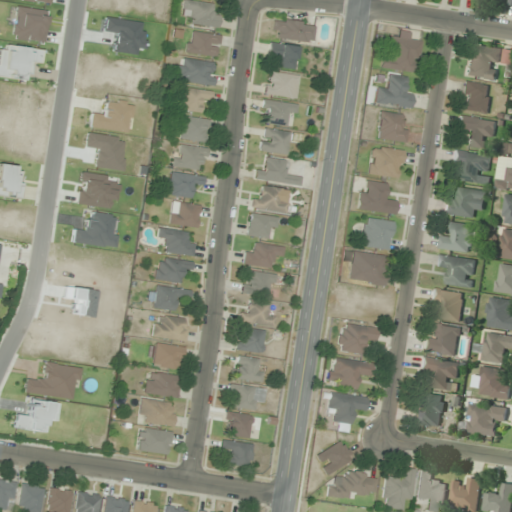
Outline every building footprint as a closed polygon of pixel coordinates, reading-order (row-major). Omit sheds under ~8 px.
[(209,15),(211,5),(184,0),(180,22),(217,27),(219,16),(209,15)] [(272,39),(312,41),(314,23),(273,20),(272,39)] [(218,34),(187,33),(186,54),(217,55),(218,34)] [(379,69),(415,74),(420,41),(388,37),(385,57),(380,56),(379,69)] [(267,55),(277,56),(275,67),(294,69),(296,47),(269,44),(267,55)] [(501,49),(471,45),(467,76),(497,80),(501,49)] [(178,82),(212,85),(213,75),(204,74),(205,62),(181,59),(178,82)] [(295,98),(297,76),(266,72),(264,95),(295,98)] [(374,103),(409,108),(412,91),(403,90),(405,78),(387,76),(386,86),(377,84),(374,103)] [(487,114),(492,86),(465,82),(461,110),(487,114)] [(210,92),(176,86),(173,108),(199,113),(201,101),(208,103),(210,92)] [(292,128),(296,106),(264,100),(259,121),(292,128)] [(399,123),(400,115),(380,112),(376,139),(404,143),(406,125),(399,123)] [(493,139),(495,121),(460,116),(458,126),(468,128),(466,145),(484,148),(485,138),(493,139)] [(205,142),(208,120),(182,117),(179,139),(205,142)] [(259,151),(286,154),(288,132),(261,129),(259,151)] [(172,167),(202,170),(205,148),(175,145),(172,167)] [(398,179),(402,151),(371,146),(367,175),(398,179)] [(453,167),(462,167),(461,181),(480,182),(481,173),(490,173),(491,155),(454,152),(453,167)] [(298,186),(300,176),(284,174),(285,161),(265,158),(264,170),(255,169),(253,180),(298,186)] [(497,179),(496,189),(511,190),(511,161),(510,180),(497,179)] [(165,172),(161,194),(190,199),(192,187),(202,189),(203,178),(165,172)] [(395,199),(386,198),(387,185),(361,181),(357,210),(393,215),(395,199)] [(287,191),(256,186),(253,209),(284,213),(287,191)] [(473,217),(474,209),(484,211),(487,191),(459,187),(457,197),(448,196),(445,213),(473,217)] [(511,223),(511,194),(507,194),(503,223),(511,223)] [(199,206),(171,202),(169,224),(196,227),(199,206)] [(276,218),(250,213),(245,235),(272,240),(276,218)] [(391,221),(364,219),(362,247),(388,249),(391,221)] [(440,248),(470,252),(474,225),(454,222),(452,238),(441,236),(440,248)] [(499,257),(511,259),(511,230),(503,229),(499,257)] [(192,244),(185,244),(185,230),(157,230),(157,239),(165,239),(165,255),(192,255),(192,244)] [(252,254),(244,252),(242,264),(270,268),(271,257),(281,258),(282,247),(254,243),(252,254)] [(384,255),(350,254),(349,282),(382,284),(384,255)] [(474,259),(439,255),(437,269),(446,270),(445,283),(471,286),(474,259)] [(180,282),(181,271),(191,271),(191,260),(155,259),(155,281),(180,282)] [(511,265),(500,264),(496,291),(511,293),(511,265)] [(241,294),(270,297),(273,274),(243,271),(241,294)] [(177,301),(188,302),(190,291),(155,287),(152,309),(175,311),(177,301)] [(432,306),(440,306),(440,320),(462,320),(462,291),(432,291),(432,306)] [(511,299),(489,298),(486,327),(511,329),(511,299)] [(273,326),(274,315),(267,314),(268,303),(248,301),(247,309),(241,309),(239,323),(273,326)] [(183,342),(187,320),(155,315),(151,337),(183,342)] [(362,355),(363,341),(374,342),(376,328),(341,324),(338,352),(362,355)] [(426,351),(456,356),(460,328),(431,324),(426,351)] [(263,331),(238,329),(236,351),(261,353),(263,331)] [(477,342),(475,351),(483,352),(481,360),(504,363),(506,352),(511,353),(511,336),(488,332),(486,344),(477,342)] [(151,367),(180,371),(183,347),(154,344),(151,367)] [(231,373),(257,385),(263,372),(253,368),(256,362),(239,355),(231,373)] [(457,382),(460,363),(423,357),(421,371),(431,373),(429,387),(447,390),(448,380),(457,382)] [(371,363),(331,358),(327,384),(357,388),(358,376),(369,378),(371,363)] [(509,399),(511,372),(511,370),(484,367),(483,376),(474,375),(473,386),(481,387),(480,395),(509,399)] [(145,394),(176,398),(179,376),(147,373),(145,394)] [(264,387),(228,387),(228,408),(253,408),(253,401),(264,401),(264,387)] [(366,398),(328,393),(326,411),(333,413),(332,422),(338,423),(336,431),(349,432),(352,410),(363,412),(366,398)] [(416,424),(442,427),(445,396),(419,393),(416,424)] [(136,422),(171,427),(174,404),(140,399),(136,422)] [(507,408),(471,402),(466,432),(495,437),(498,421),(505,422),(507,408)] [(247,439),(251,415),(226,411),(222,434),(247,439)] [(170,432),(138,429),(136,451),(168,454),(170,432)] [(229,451),(228,465),(248,467),(251,444),(221,440),(220,450),(229,451)] [(414,470),(403,468),(402,479),(385,476),(381,499),(388,500),(386,508),(401,511),(402,500),(409,501),(414,470)] [(426,500),(425,510),(442,511),(447,483),(435,481),(436,473),(420,470),(416,499),(426,500)] [(375,476),(345,472),(344,479),(328,477),(326,497),(354,500),(355,493),(373,495),(375,476)] [(469,484),(453,482),(450,508),(478,511),(482,479),(470,478),(469,484)] [(0,509),(11,511),(14,482),(0,480),(0,509)] [(503,493),(486,491),(485,509),(494,510),(493,511),(511,511),(511,483),(504,483),(503,493)] [(40,511),(42,486),(19,484),(16,511),(40,511)] [(68,511),(71,490),(48,488),(45,511),(68,511)] [(74,511),(96,511),(99,495),(77,492),(74,511)] [(101,511),(125,511),(128,501),(106,495),(101,511)] [(131,511),(154,511),(155,504),(134,500),(131,511)]
